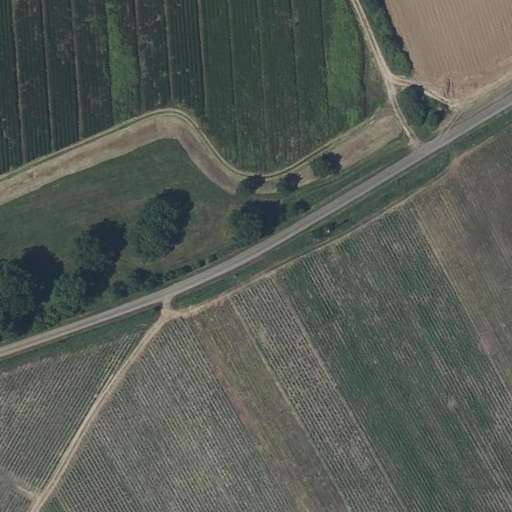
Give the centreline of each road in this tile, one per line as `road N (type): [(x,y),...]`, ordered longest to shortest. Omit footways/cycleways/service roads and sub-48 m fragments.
road 1 (track): [(0,179),(151,111),(190,111),(236,178),(280,179),(405,101),(430,147)]
road 2 (track): [(31,511),(120,370),(164,316),(167,294)]
